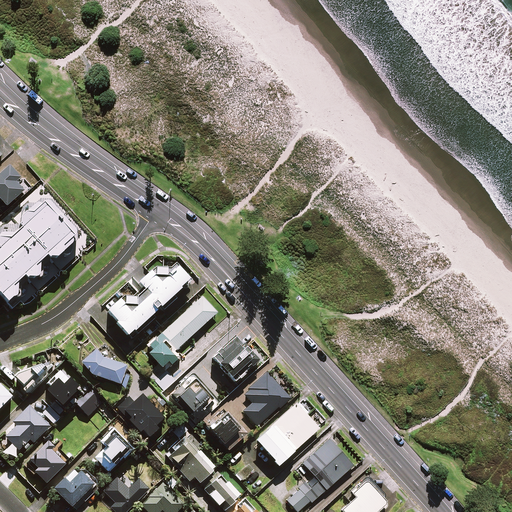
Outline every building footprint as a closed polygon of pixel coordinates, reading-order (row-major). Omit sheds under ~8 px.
[(21,178),(11,167),(0,176),(0,198),(8,207),(24,192),(16,183),(21,178)] [(0,301),(5,307),(10,303),(11,288),(24,276),(28,281),(33,280),(34,268),(47,257),(56,260),(61,256),(61,249),(72,240),(42,205),(0,241),(0,301)] [(134,330),(138,334),(156,317),(152,314),(161,306),(163,309),(174,300),(170,295),(189,279),(177,266),(169,273),(166,268),(153,267),(149,272),(139,282),(145,288),(136,296),(124,295),(108,310),(118,321),(116,322),(128,335),(134,330)] [(217,312),(201,296),(149,345),(152,349),(149,353),(162,367),(168,361),(171,364),(179,357),(174,352),(217,312)] [(258,360),(236,336),(213,357),(235,381),(258,360)] [(63,357),(56,348),(51,353),(58,361),(63,357)] [(105,359),(96,349),(82,362),(92,374),(120,384),(126,367),(105,359)] [(23,389),(26,392),(32,393),(47,378),(43,374),(52,365),(49,362),(15,375),(23,384),(23,389)] [(176,379),(167,370),(155,381),(164,390),(176,379)] [(74,388),(57,373),(47,383),(51,387),(47,391),(62,405),(65,402),(63,400),(74,388)] [(288,398),(268,374),(244,394),(252,403),(243,411),(256,426),(288,398)] [(0,405),(11,395),(0,383),(0,405)] [(183,388),(180,385),(171,393),(195,422),(215,406),(210,401),(202,408),(200,405),(207,399),(198,388),(193,393),(186,385),(183,388)] [(103,403),(89,388),(75,401),(88,416),(103,403)] [(121,413),(124,410),(131,417),(129,419),(147,438),(157,428),(155,425),(164,417),(142,394),(134,401),(129,395),(116,408),(121,413)] [(67,411),(56,400),(43,413),(54,424),(67,411)] [(278,464),(319,429),(306,414),(308,412),(299,402),(256,439),(278,464)] [(50,425),(29,405),(14,421),(17,425),(6,436),(19,449),(29,438),(34,442),(50,425)] [(238,428),(219,405),(202,419),(228,449),(247,433),(240,426),(238,428)] [(132,448),(114,428),(100,441),(106,447),(95,457),(108,471),(132,448)] [(212,473),(214,470),(212,468),(214,467),(199,449),(203,447),(190,432),(175,445),(177,448),(170,455),(180,467),(178,468),(189,481),(194,477),(199,483),(212,473)] [(302,463),(314,476),(306,483),(305,482),(298,489),(299,489),(287,500),(297,511),(310,500),(312,502),(353,465),(329,439),(302,463)] [(66,462),(53,450),(55,447),(48,440),(41,447),(27,463),(46,482),(66,462)] [(20,452),(12,444),(0,455),(9,464),(20,452)] [(91,491),(98,485),(98,482),(86,469),(74,470),(71,473),(55,488),(71,505),(89,489),(91,491)] [(235,497),(240,493),(229,481),(226,484),(217,473),(214,475),(212,473),(199,483),(224,511),(237,500),(235,497)] [(129,489),(117,477),(104,491),(115,502),(111,507),(116,511),(125,511),(149,488),(139,478),(129,489)] [(380,511),(387,506),(387,502),(382,497),(383,496),(368,479),(364,479),(345,496),(350,501),(341,509),(343,511),(380,511)] [(162,482),(139,503),(147,511),(159,511),(162,509),(164,511),(175,511),(183,504),(162,482)] [(237,500),(224,511),(259,511),(256,508),(254,510),(242,496),(237,500)]
